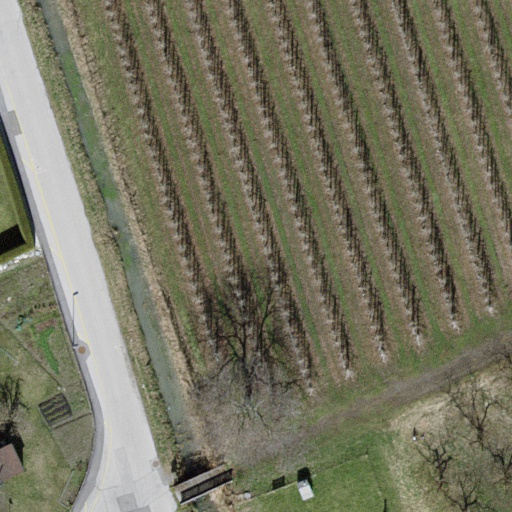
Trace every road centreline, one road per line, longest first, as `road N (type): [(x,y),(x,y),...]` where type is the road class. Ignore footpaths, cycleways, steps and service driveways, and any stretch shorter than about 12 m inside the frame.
road 1 (residential): [(153,511),(0,20)]
road 2 (track): [(511,344),(176,497)]
